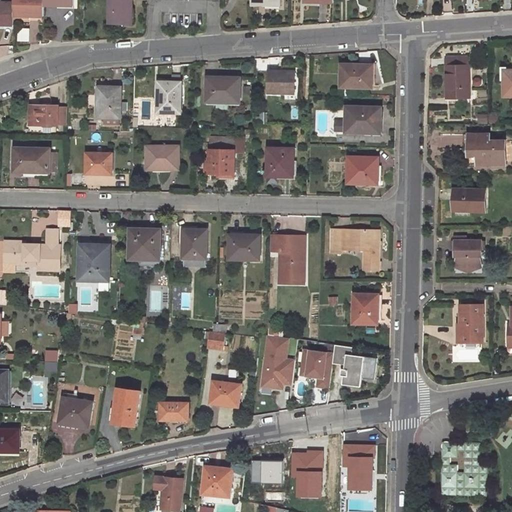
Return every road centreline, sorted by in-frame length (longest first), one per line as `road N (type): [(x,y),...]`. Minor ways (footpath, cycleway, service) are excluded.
road 1 (residential): [(0,496),(107,464),(405,405)]
road 2 (residential): [(410,207),(0,196)]
road 3 (residential): [(405,405),(410,207)]
road 4 (residential): [(388,35),(214,46)]
road 5 (residential): [(410,207),(414,33)]
road 6 (residential): [(152,49),(94,53),(0,85)]
road 7 (residential): [(214,46),(213,4),(153,3),(152,49)]
